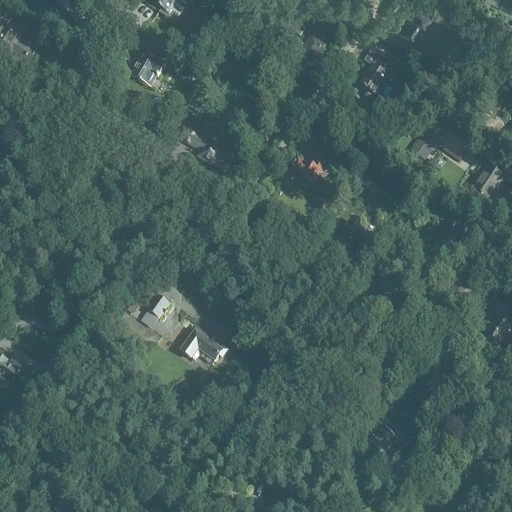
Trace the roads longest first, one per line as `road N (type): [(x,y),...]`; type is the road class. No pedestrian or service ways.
road 1 (residential): [(229,228),(386,0)]
road 2 (unclassified): [(427,348),(229,228)]
road 3 (unclassified): [(229,228),(45,119)]
road 4 (unknown): [(359,307),(276,444)]
road 5 (residential): [(427,348),(511,221)]
road 6 (residential): [(129,0),(45,119)]
road 7 (unknown): [(203,214),(161,341)]
